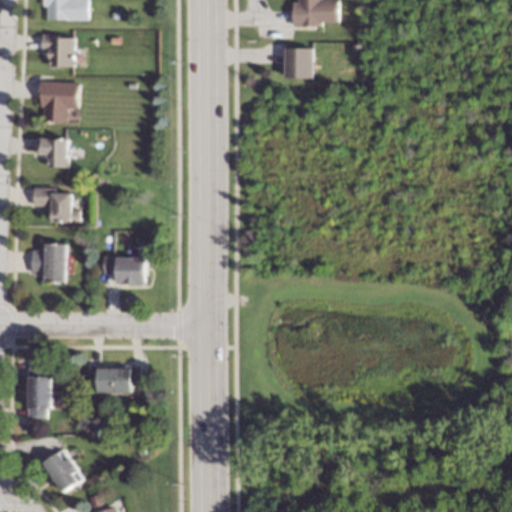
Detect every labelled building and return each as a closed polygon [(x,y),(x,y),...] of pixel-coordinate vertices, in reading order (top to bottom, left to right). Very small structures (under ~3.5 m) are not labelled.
[(87,0),(88,19),(45,19),(45,6),(42,6),(42,0),(87,0)] [(336,0),(337,21),(320,21),(320,24),(293,24),(293,1),(297,1),(297,0),(336,0)] [(61,38),(74,38),(73,67),(49,66),(49,51),(40,51),(41,33),(61,33),(61,38)] [(312,76),(285,76),(285,46),(313,46),(312,76)] [(79,82),(78,108),(68,108),(68,122),(43,121),(44,106),(40,106),(40,101),(39,101),(40,80),(79,82)] [(70,138),(69,168),(49,167),(50,158),(45,158),(45,153),(36,153),(36,136),(70,138)] [(56,192),(73,193),(73,208),(82,208),(82,222),(54,221),(55,205),(35,205),(35,186),(57,186),(56,192)] [(68,242),(67,283),(43,282),(43,273),(32,273),(32,250),(47,250),(47,242),(68,242)] [(147,284),(117,283),(117,273),(102,273),(102,255),(148,256),(147,284)] [(48,375),(54,376),(53,407),(48,406),(47,417),(29,417),(29,397),(26,397),(26,380),(29,380),(30,364),(49,365),(48,375)] [(141,384),(132,384),(132,392),(98,391),(98,383),(89,383),(89,364),(141,364),(141,384)] [(83,417),(75,417),(75,407),(83,407),(83,417)] [(147,454),(140,456),(139,449),(146,448),(147,454)] [(85,479),(66,491),(47,462),(66,449),(85,479)]
